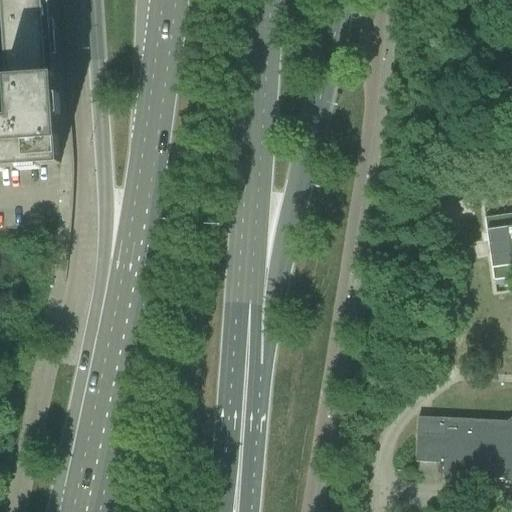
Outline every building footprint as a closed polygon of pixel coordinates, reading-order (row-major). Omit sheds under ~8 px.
[(53,73),(48,1),(1,4),(5,76),(8,113),(41,111),(41,116),(56,115),(53,73)] [(511,66),(498,66),(497,90),(511,90),(511,66)] [(0,168),(5,168),(18,167),(38,166),(59,165),(56,116),(56,115),(41,116),(41,111),(31,112),(8,113),(8,118),(0,118),(0,168)] [(511,227),(480,232),(489,294),(511,290),(511,227)] [(511,480),(511,417),(507,422),(446,419),(445,436),(417,435),(415,463),(443,464),(443,477),(511,480)]
